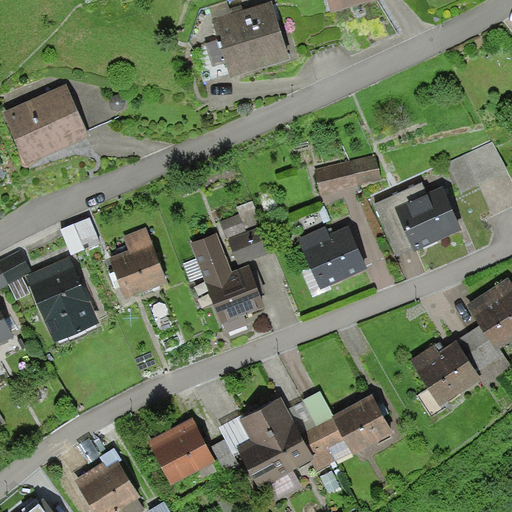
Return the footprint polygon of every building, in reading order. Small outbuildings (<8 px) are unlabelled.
[(289,53),(272,3),(214,22),(220,40),(194,49),(207,87),(234,78),(232,72),(289,53)] [(342,45),(332,15),(303,24),(313,54),(342,45)] [(65,88),(8,113),(27,157),(115,120),(100,86),(70,100),(65,88)] [(508,168),(494,140),(449,161),(463,189),(508,168)] [(417,183),(375,203),(399,255),(460,226),(442,189),(424,197),(417,183)] [(100,241),(89,214),(60,227),(71,253),(100,241)] [(264,226),(230,241),(240,263),(274,247),(264,226)] [(327,229),(302,240),(321,285),(367,266),(350,228),(330,237),(327,229)] [(167,279),(147,229),(126,237),(132,251),(111,259),(126,296),(167,279)] [(216,235),(194,243),(227,330),(247,322),(243,312),(264,304),(250,268),(231,275),(216,235)] [(0,283),(30,269),(22,253),(0,264),(0,283)] [(96,321),(68,258),(40,271),(43,277),(31,283),(56,339),(96,321)] [(511,336),(511,282),(509,278),(487,294),(492,301),(475,312),(484,324),(499,346),(511,336)] [(0,340),(13,334),(0,308),(0,340)] [(436,345),(413,360),(441,402),(480,376),(477,370),(503,353),(499,346),(484,324),(441,352),(436,345)] [(286,410),(312,457),(347,438),(335,416),(322,391),(286,410)] [(392,430),(373,395),(335,416),(347,438),(354,450),(392,430)] [(257,442),(244,448),(256,470),(252,472),(260,487),(266,484),(274,498),(302,483),(294,467),(312,457),(286,410),(281,399),(244,418),(257,442)] [(227,439),(235,453),(244,448),(257,442),(244,418),(222,430),(227,439)] [(210,460),(194,425),(184,430),(180,423),(162,432),(164,438),(153,443),(169,479),(210,460)] [(235,453),(227,439),(213,447),(227,473),(241,465),(235,453)] [(141,493),(119,460),(108,467),(104,461),(87,472),(91,478),(80,485),(97,511),(136,511),(145,506),(138,495),(141,493)] [(171,511),(166,502),(150,510),(150,511),(171,511)]
